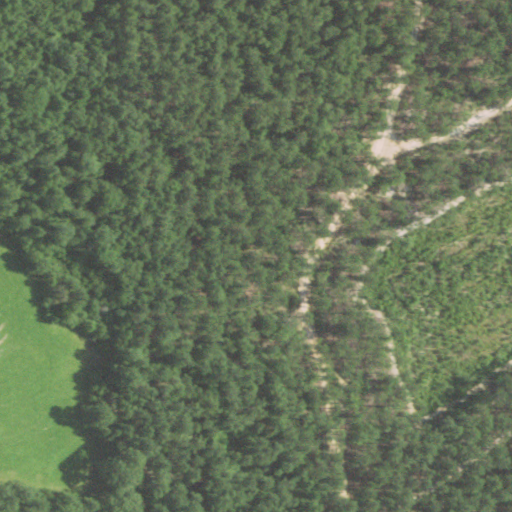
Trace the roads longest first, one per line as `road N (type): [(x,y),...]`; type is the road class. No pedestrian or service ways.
road 1 (residential): [(351,511),(313,249),(348,193),(511,97)]
road 2 (residential): [(388,0),(399,56),(348,193)]
